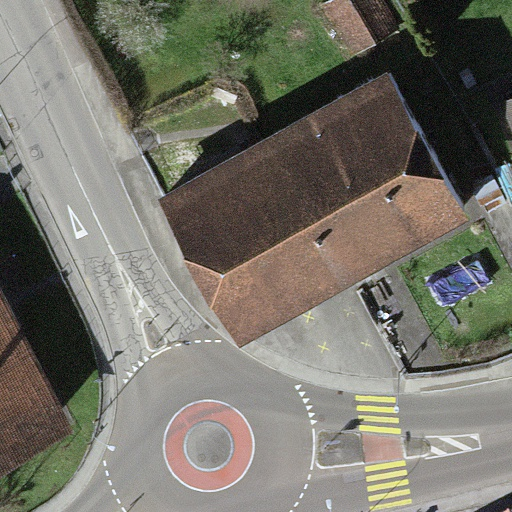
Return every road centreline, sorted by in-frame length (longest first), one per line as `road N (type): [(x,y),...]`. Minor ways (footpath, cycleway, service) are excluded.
road 1 (tertiary): [(180,377),(108,248),(0,10)]
road 2 (tertiary): [(511,431),(287,452)]
road 3 (tertiary): [(180,377),(157,389),(129,432),(133,483),(147,505)]
road 4 (tertiary): [(287,452),(283,427),(253,387),(205,372),(180,377)]
